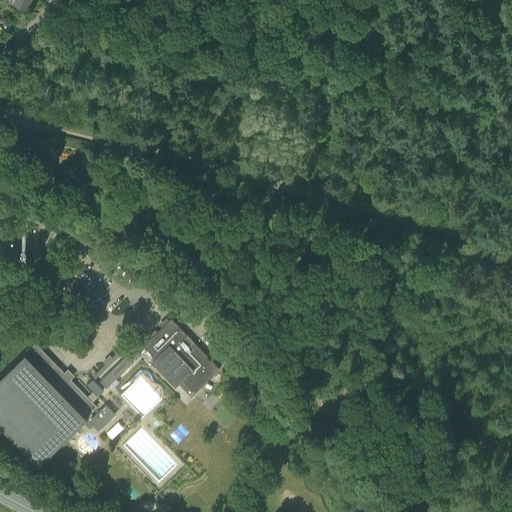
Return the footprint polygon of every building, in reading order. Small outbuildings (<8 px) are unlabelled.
[(15,0),(13,4),(25,10),(30,0),(15,0)] [(208,355),(171,317),(167,321),(166,319),(162,324),(163,325),(151,337),(142,345),(154,357),(151,360),(175,386),(179,383),(191,396),(220,368),(211,358),(209,360),(206,357),(208,355)] [(85,417),(89,413),(97,406),(81,389),(70,378),(73,375),(70,372),(68,369),(67,370),(65,372),(53,360),(36,342),(9,368),(0,376),(0,435),(5,441),(12,434),(38,461),(85,417)] [(136,359),(141,354),(132,344),(130,342),(125,347),(136,359)] [(115,359),(124,350),(123,349),(122,348),(112,356),(115,359)] [(108,366),(115,359),(112,356),(109,353),(102,359),(106,363),(106,364),(108,366)] [(106,387),(133,362),(127,355),(100,380),(106,387)] [(95,378),(108,366),(106,364),(106,363),(93,376),(94,377),(95,378)] [(98,395),(103,390),(93,379),(87,384),(98,395)] [(92,416),(89,413),(85,417),(98,430),(116,414),(106,403),(92,416)] [(90,429),(93,425),(87,419),(84,422),(90,429)]
